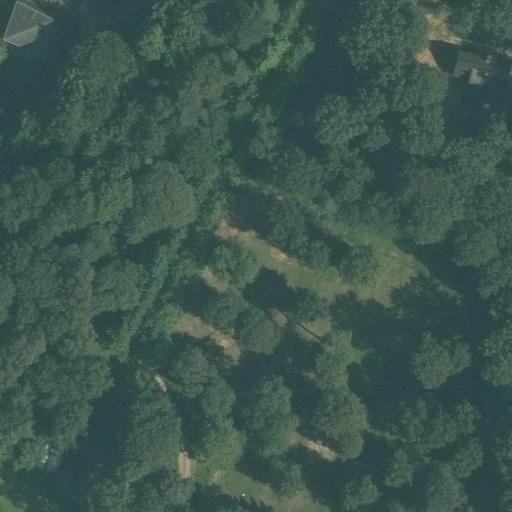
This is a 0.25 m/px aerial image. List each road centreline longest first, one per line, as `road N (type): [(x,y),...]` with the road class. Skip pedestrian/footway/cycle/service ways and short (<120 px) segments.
road 1 (track): [(310,0),(146,306),(139,352),(185,438),(173,511)]
road 2 (track): [(236,0),(0,188)]
road 3 (track): [(139,352),(0,360)]
